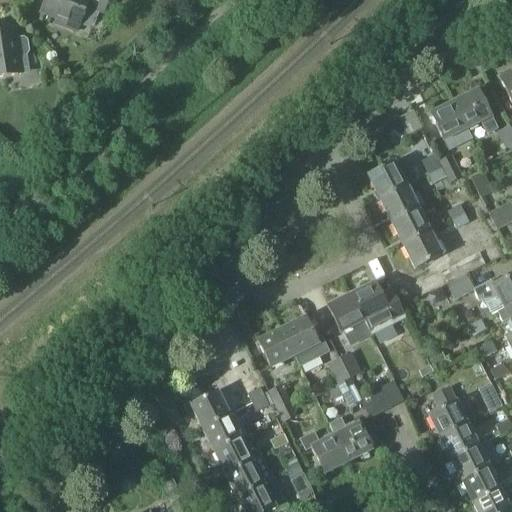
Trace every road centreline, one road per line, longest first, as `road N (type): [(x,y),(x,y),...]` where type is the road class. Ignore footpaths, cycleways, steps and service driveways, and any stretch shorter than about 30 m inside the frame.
road 1 (residential): [(48,511),(216,294)]
road 2 (residential): [(216,294),(253,310),(366,254),(325,164)]
road 3 (residential): [(216,294),(325,164)]
road 4 (residential): [(325,164),(438,54)]
